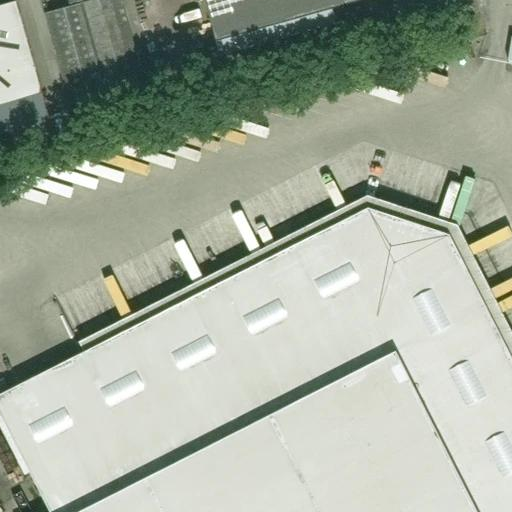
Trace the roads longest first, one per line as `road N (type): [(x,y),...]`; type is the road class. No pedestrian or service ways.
road 1 (unknown): [(448,116),(352,128),(238,165),(59,241),(0,276)]
road 2 (unknown): [(493,0),(482,92),(448,116)]
